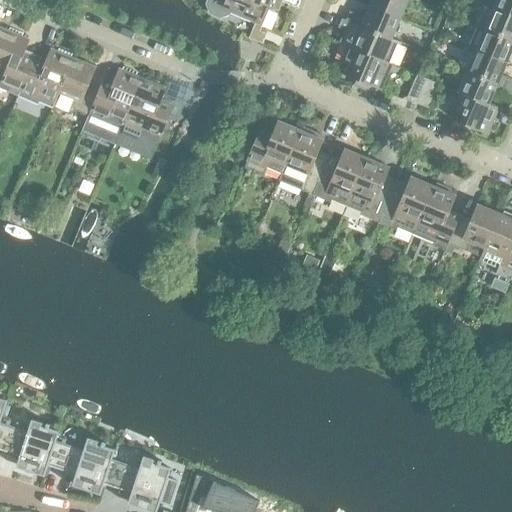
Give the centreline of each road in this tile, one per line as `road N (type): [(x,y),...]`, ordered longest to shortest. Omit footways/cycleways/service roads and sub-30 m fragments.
road 1 (residential): [(303,84),(504,169)]
road 2 (residential): [(195,76),(11,0)]
